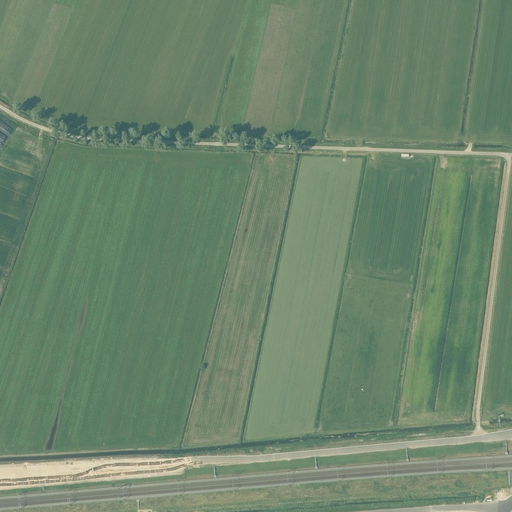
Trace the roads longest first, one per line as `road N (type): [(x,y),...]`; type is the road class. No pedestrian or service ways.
road 1 (unclassified): [(478,422),(509,155),(106,139),(45,127),(0,107)]
road 2 (track): [(511,487),(151,511)]
